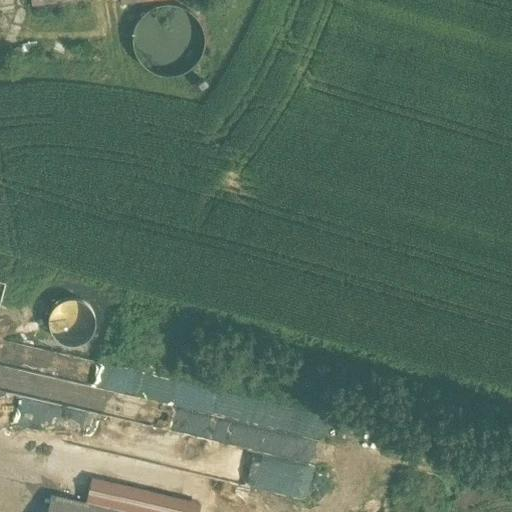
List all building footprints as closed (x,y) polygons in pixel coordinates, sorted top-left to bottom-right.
[(201,50),(204,36),(201,22),(192,10),(181,3),(166,0),(153,3),(141,11),(134,23),(131,37),(134,51),(142,63),(154,70),(168,73),(182,70),(194,62),(201,50)] [(94,330),(95,321),(93,312),(88,304),(80,299),(71,298),(62,300),(54,305),(49,313),(47,322),(49,331),(55,339),(62,344),(72,346),(81,344),(89,338),(94,330)] [(320,461),(321,438),(278,437),(278,461),(320,461)] [(181,470),(288,491),(289,484),(264,479),(269,453),(187,438),(181,470)] [(117,511),(52,497),(48,511),(117,511)]
